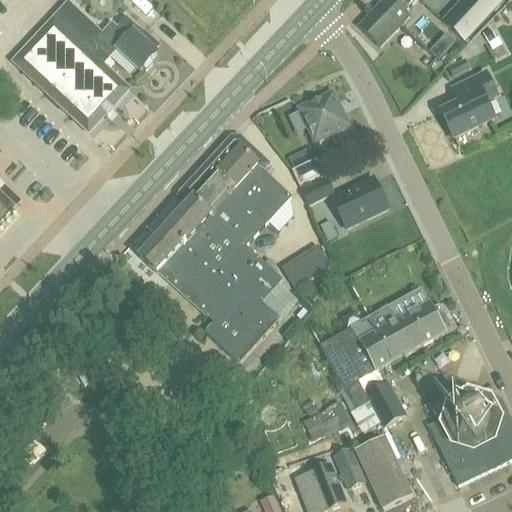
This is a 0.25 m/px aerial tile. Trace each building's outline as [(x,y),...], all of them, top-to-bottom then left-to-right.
[(123,0),(123,1),(147,15),(155,1),(152,0),(123,0)] [(378,45),(420,0),(387,0),(360,28),(359,30),(377,47),(378,45)] [(507,0),(462,0),(442,22),(466,44),(507,0)] [(60,14),(111,60),(118,53),(141,74),(144,71),(146,73),(152,67),(150,64),(157,56),(153,53),(159,47),(144,34),(143,36),(127,21),(117,31),(112,26),(102,37),(69,5),(68,5),(60,14)] [(104,68),(111,60),(60,14),(53,21),(12,65),(86,135),(103,116),(108,120),(116,112),(111,108),(127,90),(128,90),(104,68)] [(496,40),(491,31),(496,28),(493,23),(482,34),(488,45),(496,40)] [(438,62),(444,55),(435,47),(429,54),(438,62)] [(452,80),(469,72),(464,62),(447,70),(452,80)] [(464,105),(440,116),(452,142),(492,123),(484,106),(495,100),(484,78),(457,91),(464,105)] [(333,97),(301,113),(316,145),(349,130),(333,97)] [(195,182),(192,204),(244,252),(247,249),(292,200),(263,174),(269,168),(243,142),(230,143),(195,182)] [(293,173),(300,188),(325,176),(318,161),(316,162),(294,173),(293,173)] [(309,209),(335,196),(327,181),(302,194),(309,209)] [(389,212),(374,182),(333,201),(348,232),(389,212)] [(0,228),(17,210),(0,193),(0,228)] [(244,252),(192,204),(140,260),(157,276),(158,274),(217,329),(208,339),(238,367),(281,321),(297,304),(294,301),(279,287),(283,282),(247,249),(244,252)] [(320,228),(328,243),(337,239),(329,223),(320,228)] [(296,293),(331,270),(317,248),(282,271),(296,293)] [(302,294),(294,301),(297,304),(310,317),(318,310),(302,294)] [(353,331),(320,349),(345,391),(358,384),(377,374),(454,332),(444,313),(437,312),(432,315),(428,307),(421,294),(391,310),(387,309),(381,313),(380,316),(353,331)] [(366,398),(384,431),(406,418),(388,386),(366,398)] [(253,404),(247,392),(237,396),(243,409),(253,404)] [(430,431),(459,489),(511,463),(511,426),(501,405),(484,413),(467,411),(464,413),(455,395),(429,410),(438,427),(430,431)] [(323,412),(324,414),(312,420),(323,440),(335,434),(336,436),(350,428),(338,405),(323,412)] [(277,429),(281,445),(293,441),(288,426),(277,429)] [(385,511),(413,499),(385,441),(355,455),(382,511),(385,511)] [(333,460),(349,493),(365,486),(351,453),(333,460)] [(307,511),(329,511),(345,506),(330,469),(296,483),(307,511)]
